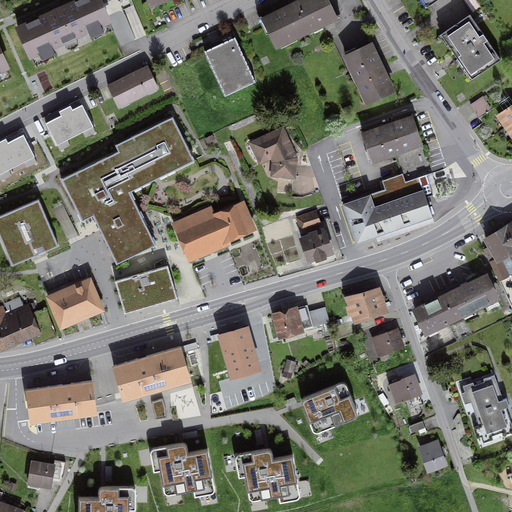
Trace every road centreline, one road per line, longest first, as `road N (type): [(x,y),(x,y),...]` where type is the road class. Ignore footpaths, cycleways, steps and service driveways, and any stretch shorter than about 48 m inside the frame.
road 1 (secondary): [(386,260),(0,367)]
road 2 (residential): [(386,260),(478,511)]
road 3 (residential): [(496,186),(372,0)]
road 4 (residential): [(252,0),(108,70)]
road 5 (secondary): [(498,200),(386,260)]
